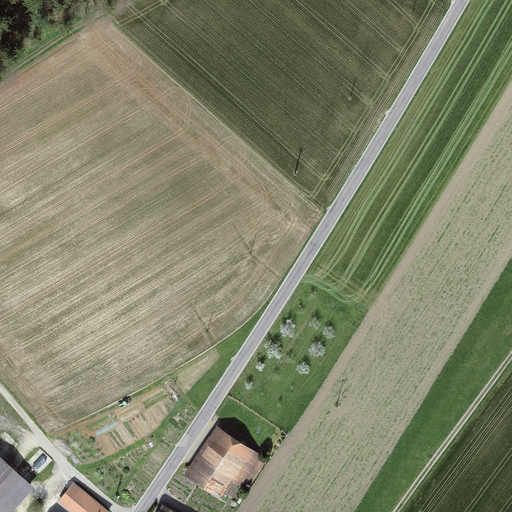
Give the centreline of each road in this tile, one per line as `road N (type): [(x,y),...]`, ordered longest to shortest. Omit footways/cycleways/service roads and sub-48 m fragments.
road 1 (tertiary): [(464,0),(294,280),(139,511)]
road 2 (track): [(511,356),(395,511)]
road 3 (track): [(0,389),(68,469),(119,511)]
road 4 (track): [(133,0),(0,76)]
